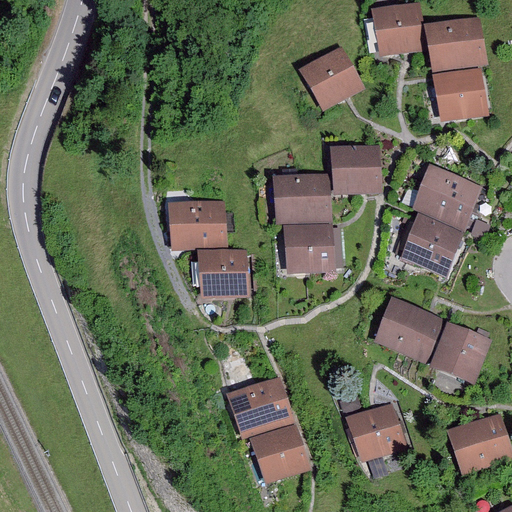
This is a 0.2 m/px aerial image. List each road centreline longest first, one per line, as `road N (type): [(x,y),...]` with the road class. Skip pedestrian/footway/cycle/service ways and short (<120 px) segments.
road 1 (tertiary): [(82,0),(29,149),(23,201),(37,262),(132,511)]
road 2 (track): [(149,0),(148,197),(199,323)]
